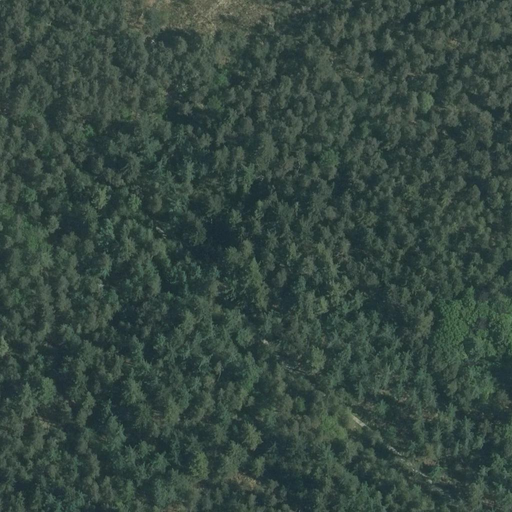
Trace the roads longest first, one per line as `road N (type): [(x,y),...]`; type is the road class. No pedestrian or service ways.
road 1 (track): [(180,101),(511,481)]
road 2 (track): [(51,396),(149,416),(327,428),(363,444),(440,511)]
road 3 (track): [(28,511),(51,408),(51,316),(41,175),(26,137)]
road 4 (track): [(177,511),(192,496),(267,479),(280,487),(287,511)]
